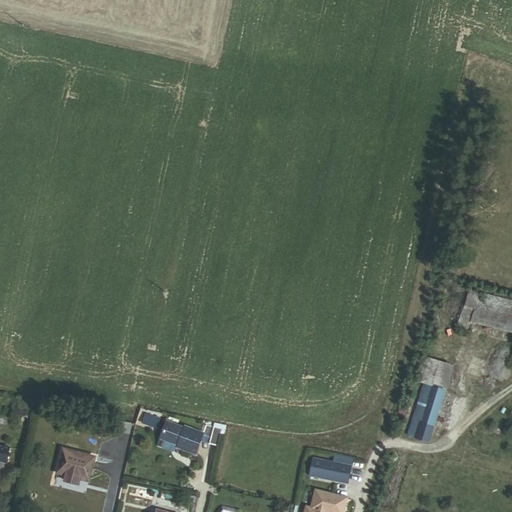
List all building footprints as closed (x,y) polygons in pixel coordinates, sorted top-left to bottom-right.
[(473,317),(511,326),(511,301),(470,291),(465,308),(475,312),(473,317)] [(467,332),(470,324),(473,317),(475,312),(465,308),(457,328),(467,332)] [(470,324),(511,334),(511,326),(473,317),(470,324)] [(409,438),(430,445),(447,392),(434,388),(441,364),(427,359),(419,384),(425,385),(409,438)] [(434,388),(447,392),(454,368),(441,364),(434,388)] [(28,407),(15,404),(12,414),(25,417),(28,407)] [(398,418),(406,421),(409,410),(401,408),(398,418)] [(161,419),(145,413),(141,423),(157,429),(161,419)] [(184,428),(167,422),(160,439),(177,445),(176,447),(195,454),(202,436),(210,438),(209,443),(219,446),(223,429),(206,425),(202,433),(184,426),(184,428)] [(129,441),(122,439),(117,455),(124,457),(129,441)] [(0,445),(0,461),(7,462),(9,447),(0,445)] [(95,457),(63,449),(57,474),(89,482),(95,457)] [(351,467),(314,461),(311,478),(348,485),(351,467)] [(345,511),(348,499),(316,492),(312,510),(307,509),(306,511),(345,511)] [(196,497),(188,495),(187,502),(194,503),(196,497)]
